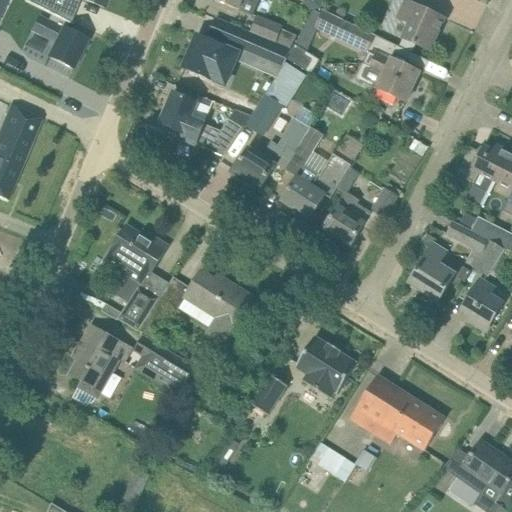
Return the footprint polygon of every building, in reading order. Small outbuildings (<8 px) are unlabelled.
[(0,0),(0,16),(8,0),(0,0)] [(25,0),(25,1),(72,25),(73,24),(71,23),(79,4),(73,2),(73,0),(84,0),(104,8),(106,0),(27,0),(27,1),(25,0)] [(259,0),(213,0),(253,16),(259,0)] [(411,25),(404,39),(430,51),(445,19),(407,2),(399,20),(411,25)] [(324,11),(316,27),(375,56),(376,55),(391,62),(392,59),(406,66),(412,54),(324,11)] [(73,70),(88,41),(63,28),(63,29),(48,21),(40,17),(32,32),(55,43),(48,57),(73,70)] [(251,32),(266,39),(277,44),(283,29),(257,18),(251,32)] [(290,51),(265,41),(238,29),(231,46),(249,53),(245,61),(254,65),(257,58),(260,59),(283,67),(286,62),(285,59),(286,60),(290,51)] [(238,59),(240,53),(238,52),(198,36),(184,69),(226,87),(238,59)] [(292,52),(288,60),(312,74),(320,61),(296,46),(292,52)] [(365,63),(357,79),(407,103),(421,73),(406,66),(392,59),(391,62),(376,55),(375,56),(370,66),(365,63)] [(288,107),(307,76),(286,62),(283,67),(245,127),(262,137),(283,104),(288,107)] [(174,93),(161,125),(185,135),(183,140),(208,151),(212,146),(227,152),(242,128),(229,120),(220,133),(191,121),(198,103),(174,93)] [(10,107),(0,129),(0,196),(7,200),(41,120),(10,107)] [(283,169),(309,126),(295,118),(277,148),(271,145),(261,160),(247,152),(241,162),(238,159),(230,173),(247,184),(249,181),(261,188),(276,165),(283,169)] [(325,136),(309,126),(283,169),(298,178),(305,166),(325,136)] [(415,140),(409,149),(422,158),(428,148),(415,140)] [(456,173),(474,183),(473,185),(487,192),(492,183),(494,184),(510,152),(496,145),(493,150),(484,146),(472,170),(461,164),(456,173)] [(511,153),(510,152),(494,184),(511,193),(502,211),(511,215),(511,153)] [(322,176),(305,166),(298,178),(282,202),(284,203),(283,205),(284,208),(292,213),(295,213),(296,211),(310,220),(327,195),(332,198),(351,165),(336,156),(322,176)] [(372,210),(386,219),(398,198),(385,190),(372,210)] [(361,203),(347,194),(325,229),(352,246),(372,215),(359,207),(361,203)] [(460,224),(472,232),(478,219),(465,213),(460,224)] [(483,254),(490,242),(472,232),(460,224),(453,220),(445,235),(483,254)] [(106,303),(102,310),(117,320),(118,319),(138,332),(159,297),(168,283),(152,273),(169,246),(156,238),(153,243),(127,227),(105,261),(126,275),(113,296),(127,304),(122,313),(106,303)] [(490,242),(483,254),(474,268),(488,277),(505,250),(490,242)] [(439,266),(447,253),(434,245),(410,284),(439,302),(455,276),(439,266)] [(186,286),(175,303),(182,307),(180,310),(209,329),(205,335),(210,338),(220,344),(224,347),(243,316),(254,299),(233,286),(230,291),(213,281),(214,280),(202,273),(192,289),(186,286)] [(480,280),(473,293),(462,310),(472,317),(469,322),(486,332),(504,304),(490,295),(494,289),(480,280)] [(159,297),(138,332),(138,331),(152,340),(173,306),(159,297)] [(271,332),(288,343),(297,330),(279,319),(271,332)] [(83,355),(72,375),(83,381),(80,387),(74,398),(84,404),(88,405),(92,403),(96,400),(97,397),(100,399),(122,361),(125,363),(133,349),(119,341),(110,336),(92,326),(78,352),(83,355)] [(136,369),(179,394),(196,366),(143,337),(135,352),(143,356),(136,369)] [(303,382),(319,392),(323,385),(337,394),(338,395),(357,364),(340,354),(341,352),(330,345),(329,346),(316,338),(317,338),(316,337),(296,368),(297,369),(308,375),(304,381),(303,382)] [(252,405),(268,415),(287,386),(271,376),(252,405)] [(378,377),(367,394),(351,420),(391,445),(398,434),(426,452),(446,419),(378,377)] [(233,440),(219,462),(225,466),(239,444),(233,440)] [(318,442),(307,460),(343,482),(354,464),(318,442)] [(460,451),(444,469),(483,496),(476,506),(484,511),(506,511),(511,505),(511,467),(494,455),(496,452),(481,442),(470,458),(460,453),(461,451),(460,451)]
